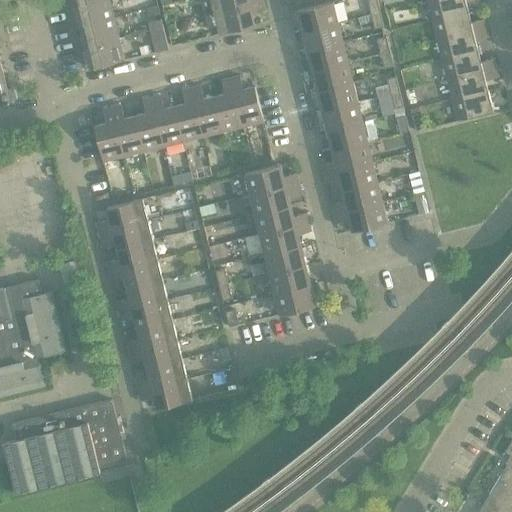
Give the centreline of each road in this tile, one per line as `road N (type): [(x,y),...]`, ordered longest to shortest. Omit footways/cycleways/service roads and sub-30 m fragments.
road 1 (residential): [(333,271),(283,62),(272,50)]
road 2 (residential): [(61,104),(272,50)]
road 3 (residential): [(511,207),(491,233),(333,271)]
road 4 (residential): [(511,371),(476,399),(412,511)]
road 5 (unclassified): [(333,271),(348,331),(242,356)]
road 6 (unknown): [(418,251),(417,292),(398,323),(371,339),(348,331)]
